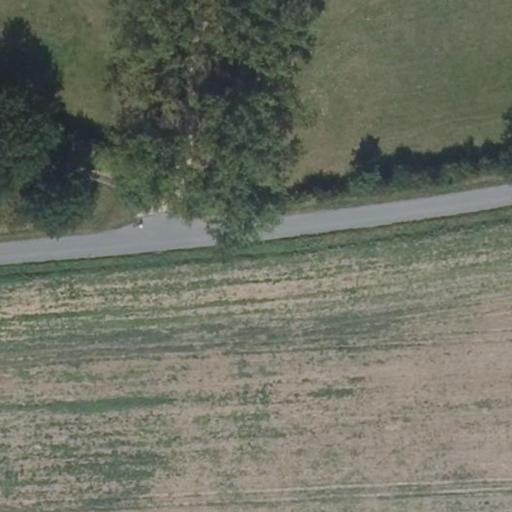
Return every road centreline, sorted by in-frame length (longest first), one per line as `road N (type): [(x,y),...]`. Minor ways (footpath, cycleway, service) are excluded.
road 1 (unclassified): [(0,257),(511,197)]
road 2 (track): [(169,236),(168,200),(0,145)]
road 3 (track): [(168,200),(186,167),(203,0)]
